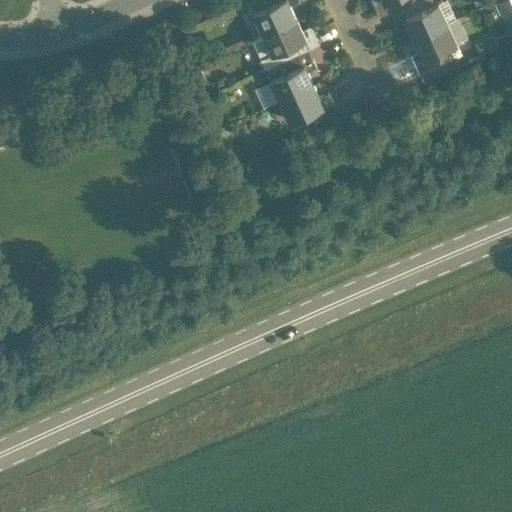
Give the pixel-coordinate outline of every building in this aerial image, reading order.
[(253,10),(263,31),(296,16),(290,2),(295,0),(256,0),(260,7),(253,10)] [(372,0),(380,14),(390,9),(410,0),(372,0)] [(447,0),(439,0),(438,0),(417,10),(412,0),(410,0),(390,9),(399,28),(408,23),(414,36),(448,20),(456,17),(447,0)] [(511,2),(511,0),(497,0),(495,1),(511,38),(511,37),(511,2)] [(243,14),(250,29),(259,25),(251,10),(243,14)] [(296,16),(263,31),(252,36),(266,67),(309,47),(320,42),(311,23),(302,28),(296,16)] [(448,20),(414,36),(420,49),(411,53),(419,71),(441,61),(436,51),(457,41),(448,20)] [(480,54),(499,46),(495,36),(493,33),(475,41),(478,48),(480,54)] [(266,67),(281,98),(314,83),(308,70),(317,65),(309,47),(266,67)] [(201,66),(190,71),(197,87),(208,83),(201,66)] [(281,98),(281,100),(290,118),(311,108),(316,119),(338,109),(329,90),(320,95),(314,83),(281,98)] [(214,109),(222,98),(214,93),(206,104),(214,109)]
